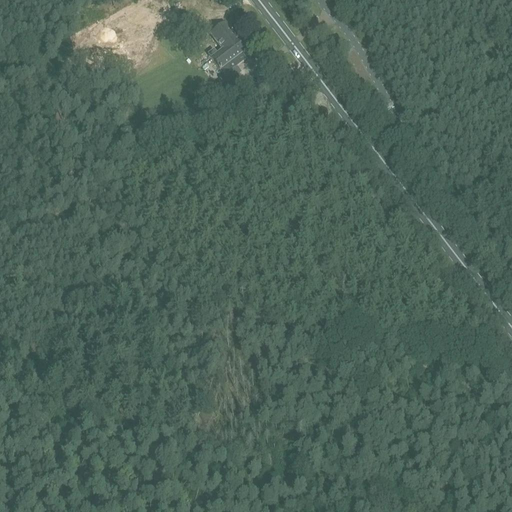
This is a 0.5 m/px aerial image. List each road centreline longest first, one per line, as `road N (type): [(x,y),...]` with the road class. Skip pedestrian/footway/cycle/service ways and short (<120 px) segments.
road 1 (primary): [(511,327),(258,0)]
road 2 (unclassified): [(511,281),(436,187),(352,38),(319,0)]
